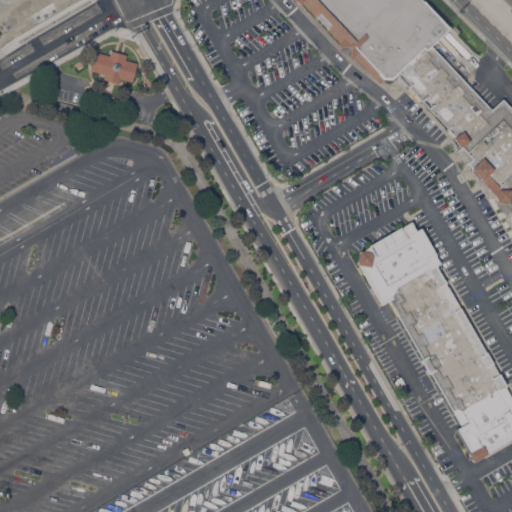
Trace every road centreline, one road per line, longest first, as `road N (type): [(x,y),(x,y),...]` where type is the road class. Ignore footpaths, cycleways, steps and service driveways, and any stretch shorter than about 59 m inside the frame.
road 1 (tertiary): [(450,511),(275,208)]
road 2 (tertiary): [(132,11),(294,288)]
road 3 (tertiary): [(294,288),(387,445)]
road 4 (residential): [(113,0),(0,65),(7,84)]
road 5 (tertiary): [(275,208),(203,83)]
